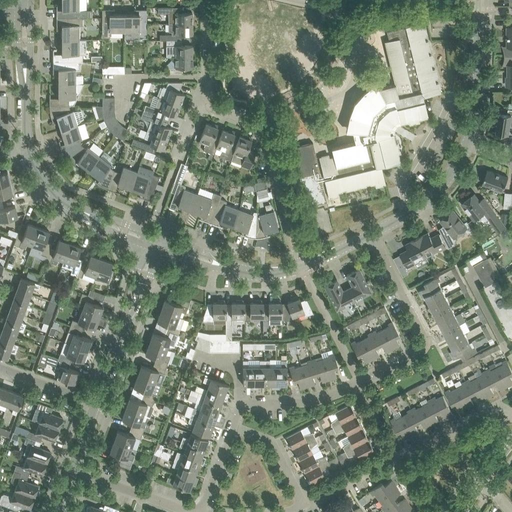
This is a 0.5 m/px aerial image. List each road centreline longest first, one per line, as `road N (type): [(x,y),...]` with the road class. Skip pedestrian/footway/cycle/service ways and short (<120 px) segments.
road 1 (residential): [(232,427),(241,405),(314,401),(421,351),(421,332),(370,234)]
road 2 (residential): [(301,267),(264,130),(215,107),(209,94)]
road 3 (unclassified): [(478,0),(477,105),(467,142)]
road 4 (unclassified): [(467,142),(432,194),(370,234)]
road 5 (residential): [(188,511),(71,469)]
